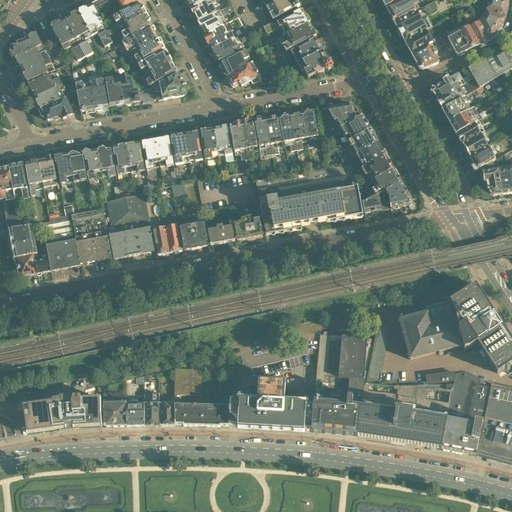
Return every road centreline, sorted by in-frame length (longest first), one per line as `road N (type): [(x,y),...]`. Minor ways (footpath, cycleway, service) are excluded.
road 1 (primary): [(511,496),(302,458),(134,451),(0,463)]
road 2 (residential): [(452,220),(5,299)]
road 3 (residential): [(30,143),(218,108)]
road 4 (primary): [(368,81),(452,220)]
road 5 (residential): [(218,108),(368,81)]
road 6 (primary): [(466,217),(452,175),(401,86)]
road 7 (residential): [(218,108),(161,0)]
road 8 (residential): [(511,35),(401,86)]
